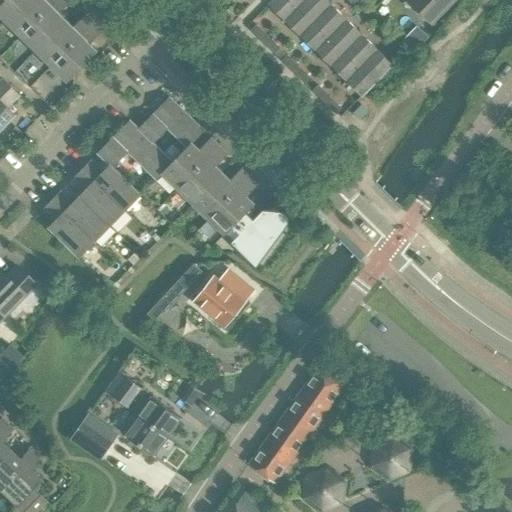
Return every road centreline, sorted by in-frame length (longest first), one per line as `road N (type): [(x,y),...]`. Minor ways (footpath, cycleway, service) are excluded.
road 1 (unclassified): [(201,511),(391,243)]
road 2 (tertiary): [(391,243),(169,27)]
road 3 (residential): [(0,201),(139,60)]
road 4 (unclassified): [(391,243),(511,86)]
road 5 (tertiary): [(511,343),(391,243)]
